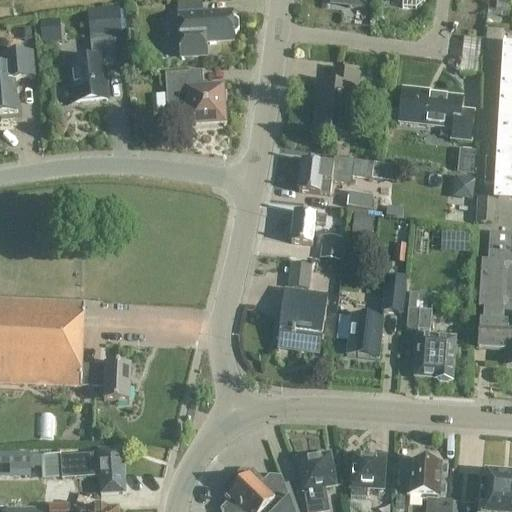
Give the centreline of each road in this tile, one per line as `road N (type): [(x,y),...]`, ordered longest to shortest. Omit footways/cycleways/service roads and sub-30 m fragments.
road 1 (secondary): [(511,422),(286,407),(239,421)]
road 2 (unclassified): [(251,180),(132,164),(0,178)]
road 3 (residential): [(239,421),(217,342),(251,180)]
road 4 (residential): [(274,37),(421,51),(439,33),(440,0)]
road 5 (residential): [(251,180),(274,37)]
